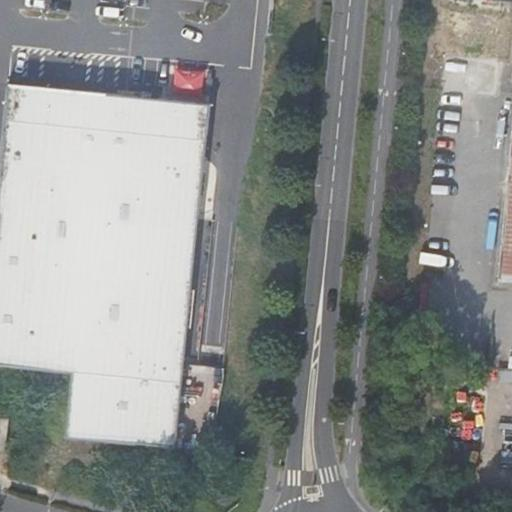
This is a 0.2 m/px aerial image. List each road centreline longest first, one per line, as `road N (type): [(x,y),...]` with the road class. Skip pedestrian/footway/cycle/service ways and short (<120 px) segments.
road 1 (tertiary): [(351,0),(326,268)]
road 2 (tertiary): [(351,511),(324,447),(326,268)]
road 3 (tertiary): [(326,268),(285,511)]
road 4 (unknown): [(470,119),(465,300),(481,326),(511,331)]
